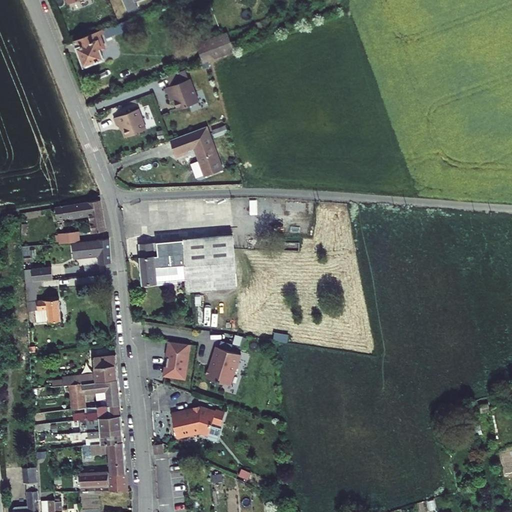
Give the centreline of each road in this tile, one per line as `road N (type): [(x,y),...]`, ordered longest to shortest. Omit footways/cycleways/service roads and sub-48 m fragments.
road 1 (residential): [(108,195),(260,192),(511,208)]
road 2 (residential): [(145,511),(108,195)]
road 3 (residential): [(108,195),(31,0)]
